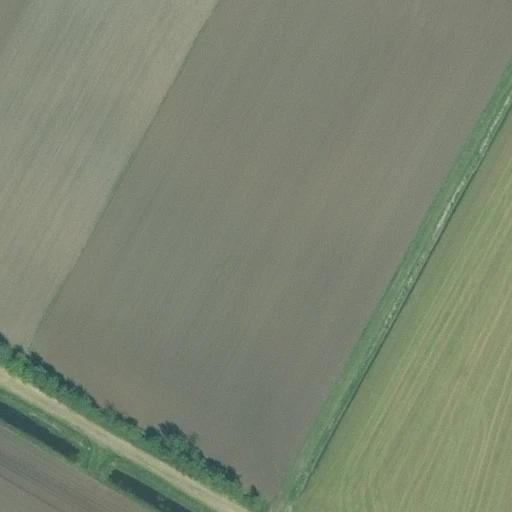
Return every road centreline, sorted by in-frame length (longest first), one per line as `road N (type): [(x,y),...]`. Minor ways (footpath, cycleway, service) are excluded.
road 1 (track): [(277,511),(511,77)]
road 2 (track): [(0,380),(223,511)]
